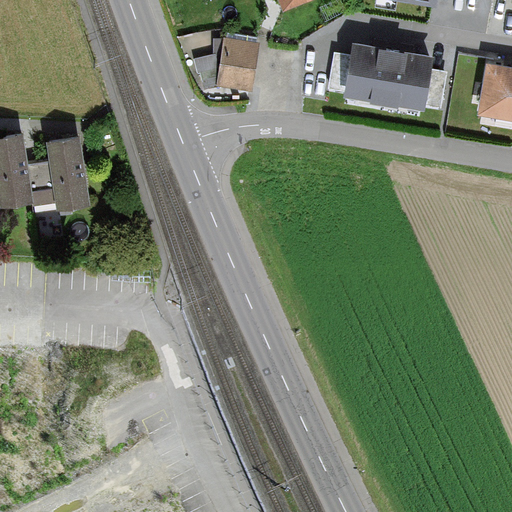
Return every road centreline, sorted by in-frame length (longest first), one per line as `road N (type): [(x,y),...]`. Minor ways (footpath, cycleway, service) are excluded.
road 1 (secondary): [(346,511),(261,341),(178,137)]
road 2 (residential): [(178,137),(268,126),(511,161)]
road 3 (secondary): [(178,137),(126,0)]
